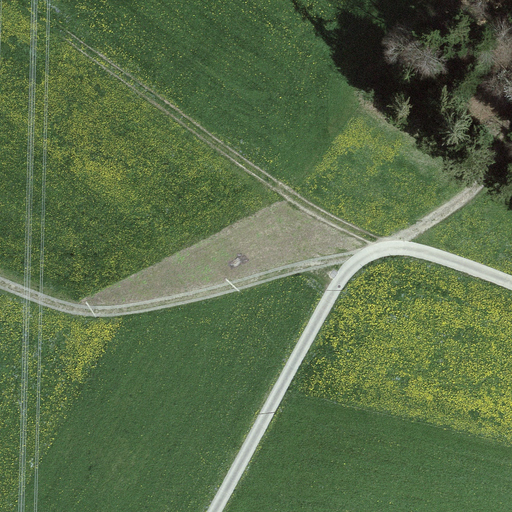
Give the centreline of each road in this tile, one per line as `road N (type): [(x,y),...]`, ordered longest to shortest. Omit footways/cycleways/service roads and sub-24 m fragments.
road 1 (track): [(379,253),(183,302),(116,310),(60,308),(0,286)]
road 2 (track): [(217,511),(336,286),(379,253)]
road 3 (track): [(511,123),(495,164),(449,213),(379,253)]
road 4 (track): [(511,288),(379,253)]
